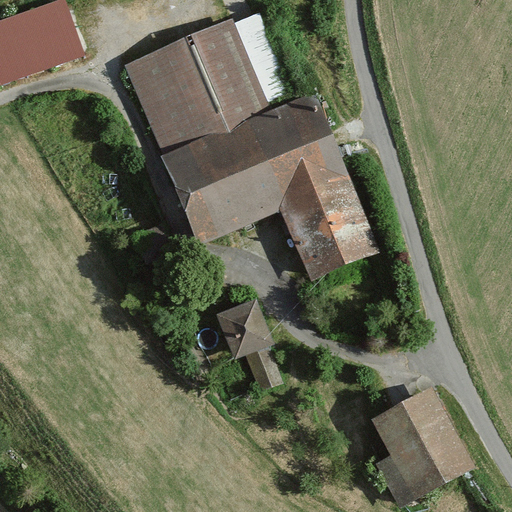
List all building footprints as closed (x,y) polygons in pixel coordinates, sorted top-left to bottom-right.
[(251,0),(205,0),(219,26),(256,8),(251,0)] [(66,8),(0,31),(0,65),(9,90),(86,63),(66,8)] [(235,32),(135,75),(206,244),(286,210),(316,283),(378,257),(315,106),(274,124),(235,32)] [(260,311),(228,323),(242,359),(274,347),(260,311)] [(429,387),(376,417),(396,453),(379,462),(400,499),(470,461),(429,387)]
